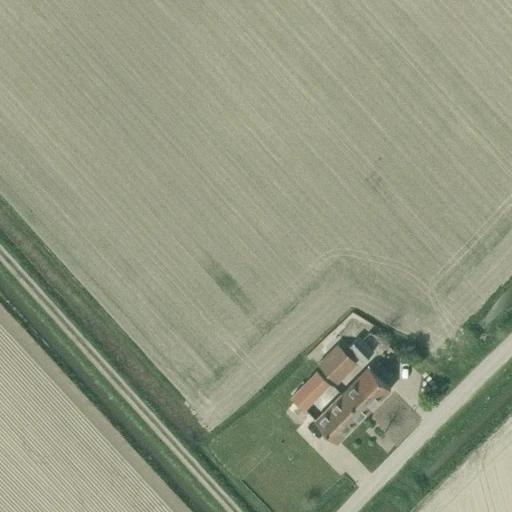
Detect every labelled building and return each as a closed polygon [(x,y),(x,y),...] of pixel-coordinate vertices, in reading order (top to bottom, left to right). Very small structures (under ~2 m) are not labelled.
[(374,351),(360,336),(349,346),(364,361),(374,351)] [(337,343),(317,363),(337,382),(338,384),(358,363),(337,343)] [(369,366),(342,393),(364,415),(391,388),(369,366)] [(318,370),(304,383),(318,396),(331,383),(318,370)] [(351,428),(364,415),(342,393),(316,419),(332,437),(337,442),(351,428)]
